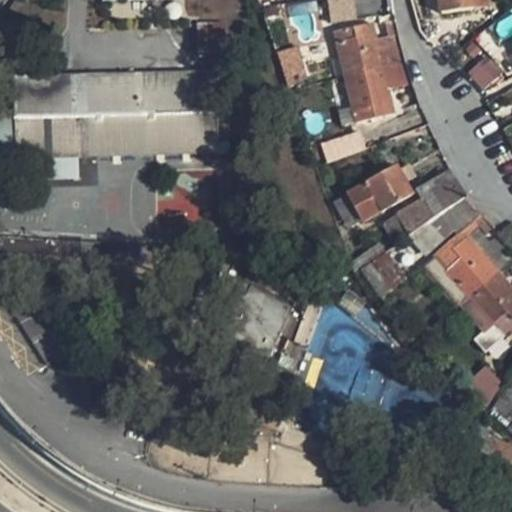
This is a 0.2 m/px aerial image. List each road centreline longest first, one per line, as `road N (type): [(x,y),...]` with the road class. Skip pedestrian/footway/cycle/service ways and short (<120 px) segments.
road 1 (residential): [(401,0),(449,125),(511,208)]
road 2 (unclassified): [(0,351),(22,387),(80,444),(139,475)]
